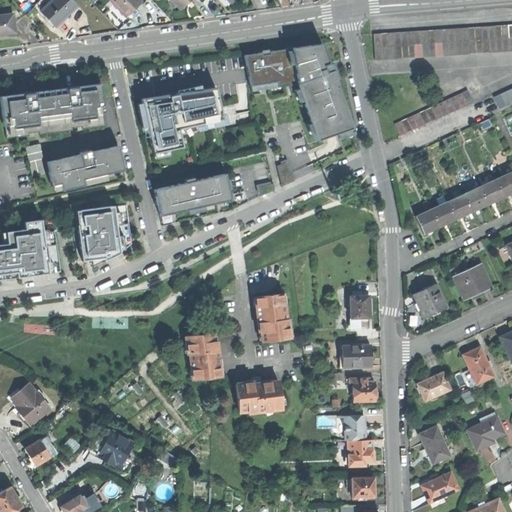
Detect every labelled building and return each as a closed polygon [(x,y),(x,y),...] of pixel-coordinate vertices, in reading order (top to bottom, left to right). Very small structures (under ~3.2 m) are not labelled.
[(49,0),(39,10),(54,26),(66,15),(76,6),(70,0),(49,0)] [(109,0),(125,16),(133,8),(140,1),(139,0),(109,0)] [(171,0),(179,8),(187,0),(171,0)] [(0,34),(14,32),(12,13),(0,14),(0,34)] [(374,48),(375,61),(511,49),(511,23),(373,35),(374,48)] [(244,56),(250,86),(276,82),(277,88),(288,86),(297,84),(317,140),(317,141),(352,129),(332,71),(331,71),(328,64),(329,64),(322,43),(244,56)] [(268,89),(277,88),(276,82),(250,86),(252,94),(264,92),(264,91),(268,90),(268,89)] [(100,84),(1,98),(7,140),(105,127),(100,84)] [(297,84),(288,86),(308,143),(317,140),(297,84)] [(144,99),(155,153),(183,147),(179,130),(225,121),(218,85),(144,99)] [(511,87),(493,96),(498,108),(511,101),(511,87)] [(399,136),(472,102),(467,90),(393,124),(399,136)] [(40,144),(25,147),(32,177),(44,174),(41,160),(43,159),(40,144)] [(120,146),(49,163),(51,173),(50,173),(53,185),(62,183),(64,190),(86,185),(85,179),(126,170),(120,146)] [(286,162),(277,166),(282,186),(294,181),(286,162)] [(511,173),(511,171),(495,179),(503,195),(511,192),(511,190),(511,173)] [(184,183),(153,190),(159,216),(192,209),(191,205),(197,204),(198,208),(231,201),(225,173),(194,181),(193,177),(184,180),(184,183)] [(495,179),(479,186),(487,203),(495,199),(503,195),(495,179)] [(256,187),(261,196),(275,190),(273,184),(256,187)] [(479,186),(463,194),(471,210),(479,207),(487,203),(479,186)] [(463,194),(447,201),(455,218),(463,214),(471,210),(463,194)] [(447,201),(431,209),(439,226),(447,222),(455,218),(447,201)] [(126,205),(71,212),(74,235),(79,234),(80,240),(74,241),(77,262),(90,260),(92,267),(119,254),(132,244),(126,205)] [(415,216),(423,233),(431,229),(439,226),(431,209),(415,216)] [(3,245),(0,245),(0,280),(60,272),(54,231),(42,233),(41,221),(24,223),(25,230),(1,233),(3,245)] [(481,291),(490,287),(480,264),(453,277),(463,299),(471,295),(481,291)] [(436,313),(446,308),(435,284),(412,295),(423,318),(436,313)] [(483,295),(481,291),(471,295),(473,299),(477,297),(483,295)] [(361,318),(370,318),(369,308),(369,295),(363,296),(363,292),(354,293),(354,296),(350,296),(351,318),(361,318)] [(260,323),(262,341),(289,338),(287,319),(283,319),(281,294),(268,296),(254,297),(257,323),(260,323)] [(361,329),(361,318),(351,318),(351,329),(361,329)] [(511,363),(511,331),(508,333),(500,337),(511,363)] [(193,380),(219,377),(217,350),(214,351),(213,333),(199,334),(185,335),(187,355),(191,355),(193,380)] [(371,346),(342,347),(343,368),(372,367),(371,356),(371,346)] [(470,387),(493,376),(480,347),(471,351),(463,355),(470,369),(463,372),(470,387)] [(328,382),(342,381),(341,373),(328,373),(328,382)] [(424,401),(449,390),(442,374),(429,379),(417,385),(424,401)] [(353,382),(353,401),(376,400),(375,398),(377,398),(377,394),(377,390),(375,390),(374,381),(369,381),(369,377),(360,378),(360,382),(353,382)] [(251,381),(235,383),(238,411),(256,408),(256,411),(281,407),(278,381),(263,383),(251,384),(251,381)] [(23,418),(29,425),(50,409),(42,399),(44,397),(39,390),(36,392),(29,384),(12,398),(21,409),(18,411),(23,418)] [(347,440),(364,439),(364,429),(366,427),(364,424),(364,421),(363,415),(352,415),(352,414),(336,414),(337,440),(347,440)] [(480,419),(482,423),(494,418),(492,414),(480,419)] [(465,431),(474,451),(488,445),(486,441),(493,438),(502,434),(494,418),(482,423),(465,431)] [(426,450),(432,464),(449,456),(436,427),(419,435),(426,450)] [(107,462),(114,467),(115,464),(120,467),(132,444),(111,432),(97,457),(107,462)] [(30,459),(35,466),(55,454),(45,437),(24,449),(30,459)] [(371,439),(364,439),(347,440),(348,466),(364,465),(364,462),(372,462),(372,459),(375,459),(375,455),(375,450),(372,450),(371,439)] [(426,496),(429,504),(443,497),(459,490),(450,473),(421,486),(426,496)] [(351,478),(352,497),(373,496),(372,487),(372,477),(351,478)] [(0,511),(10,511),(20,506),(14,496),(8,486),(0,491),(0,511)] [(92,494),(82,501),(84,505),(89,505),(91,507),(89,510),(89,511),(90,511),(100,506),(92,494)] [(89,511),(89,510),(91,507),(89,505),(84,505),(82,501),(79,496),(60,508),(62,511),(60,511),(89,511)] [(447,504),(443,497),(429,504),(432,511),(447,504)] [(470,511),(503,511),(501,506),(497,499),(470,511)]
